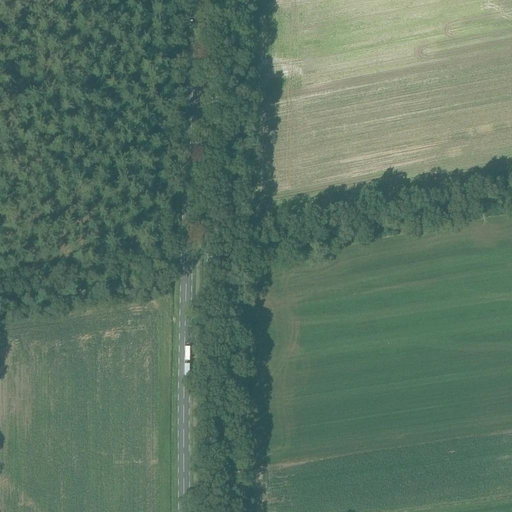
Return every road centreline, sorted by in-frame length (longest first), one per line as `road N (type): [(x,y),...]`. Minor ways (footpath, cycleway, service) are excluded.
road 1 (primary): [(185,511),(196,0)]
road 2 (track): [(0,289),(186,256)]
